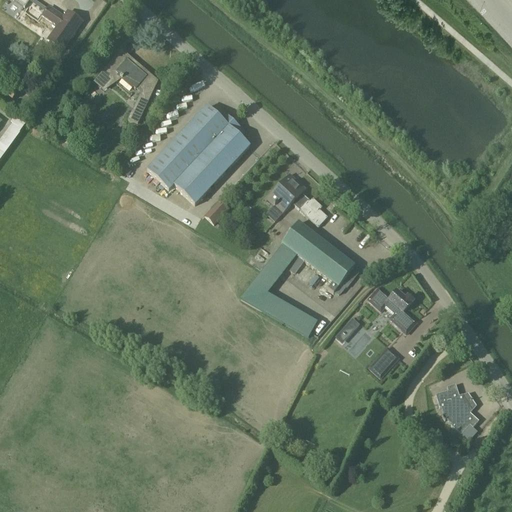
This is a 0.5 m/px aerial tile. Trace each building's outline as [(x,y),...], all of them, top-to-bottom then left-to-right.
[(47,42),(62,52),(82,23),(67,13),(63,18),(48,7),(42,16),(55,26),(54,27),(56,29),(47,42)] [(121,51),(93,84),(103,93),(112,83),(119,75),(140,94),(128,121),(137,126),(157,83),(121,51)] [(228,128),(233,123),(222,113),(217,118),(206,108),(147,172),(168,193),(173,187),(228,128)] [(0,164),(26,128),(15,120),(0,140),(0,164)] [(244,133),(233,123),(228,128),(173,187),(195,207),(249,148),(239,139),(244,133)] [(292,205),(301,195),(305,191),(305,190),(302,194),(298,190),(300,187),(289,177),(290,176),(266,201),(282,216),(292,205)] [(301,195),(292,205),(299,212),(318,229),(327,219),(319,212),(322,209),(312,200),(310,203),(308,201),(301,195)] [(203,209),(212,200),(208,196),(199,206),(203,209)] [(220,202),(205,218),(214,227),(228,211),(220,202)] [(285,270),(295,257),(331,285),(327,291),(333,296),(338,290),(341,286),(346,289),(358,273),(354,269),(355,268),(298,225),(281,246),(282,247),(273,260),(285,270)] [(285,270),(273,260),(239,302),(240,303),(307,340),(317,325),(267,295),(285,270)] [(391,324),(405,336),(416,324),(415,325),(403,314),(413,303),(407,298),(404,301),(396,293),(389,301),(378,291),(379,291),(378,290),(367,302),(380,314),(384,309),(393,317),(392,318),(394,320),(391,324)] [(352,320),(344,329),(350,335),(359,326),(352,320)] [(398,359),(388,350),(370,369),(381,379),(398,359)] [(451,426),(450,427),(460,437),(469,427),(472,430),(478,423),(469,415),(472,412),(462,397),(458,398),(455,387),(446,389),(447,393),(435,397),(439,410),(441,410),(443,417),(441,417),(442,420),(444,422),(445,421),(451,426)]
